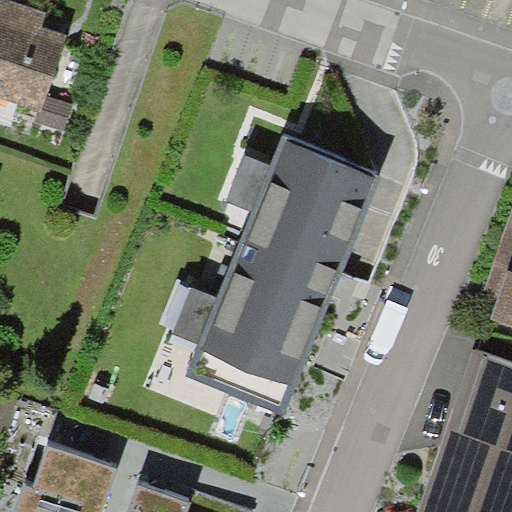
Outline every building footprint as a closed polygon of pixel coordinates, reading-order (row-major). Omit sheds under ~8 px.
[(72,24),(0,0),(0,95),(44,110),(72,24)] [(288,137),(194,367),(284,404),(378,174),(288,137)] [(497,314),(511,319),(511,214),(488,285),(505,290),(497,314)] [(511,511),(511,360),(479,349),(424,511),(511,511)] [(13,511),(102,511),(118,469),(46,444),(27,498),(19,495),(13,511)] [(143,481),(132,511),(190,511),(195,499),(143,481)]
